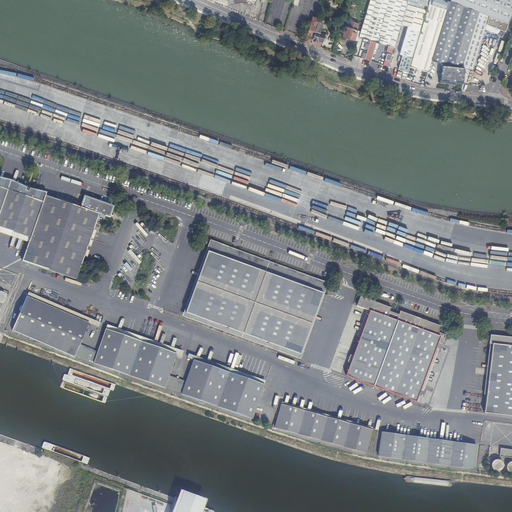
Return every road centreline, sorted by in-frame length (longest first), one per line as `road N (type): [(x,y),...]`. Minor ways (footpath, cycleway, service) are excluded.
road 1 (unclassified): [(0,150),(471,315)]
road 2 (unclassified): [(451,422),(411,419),(0,265)]
road 3 (tertiary): [(491,100),(376,77),(189,0)]
